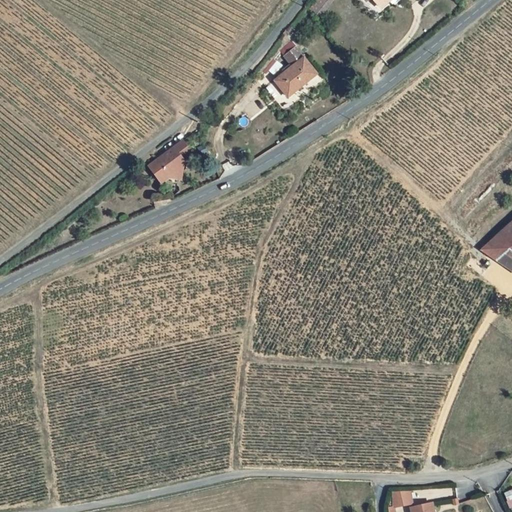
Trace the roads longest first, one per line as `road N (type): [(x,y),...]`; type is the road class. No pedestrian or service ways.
road 1 (tertiary): [(492,0),(336,119),(239,178),(0,291)]
road 2 (unclassified): [(58,511),(246,472),(434,476),(511,462)]
road 3 (unclassified): [(0,262),(248,67),(302,0)]
road 4 (track): [(511,287),(336,119)]
